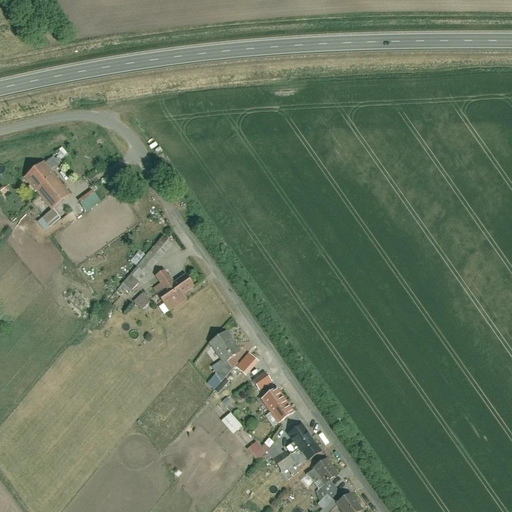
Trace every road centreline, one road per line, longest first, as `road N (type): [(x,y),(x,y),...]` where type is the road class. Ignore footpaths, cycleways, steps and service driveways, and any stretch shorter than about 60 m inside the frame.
road 1 (primary): [(0,88),(218,51),(511,40)]
road 2 (residential): [(387,511),(116,127)]
